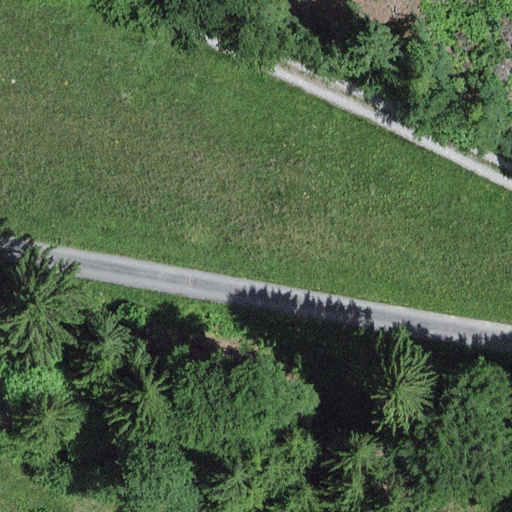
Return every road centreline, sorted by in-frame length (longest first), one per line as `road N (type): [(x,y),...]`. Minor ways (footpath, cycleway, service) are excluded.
road 1 (track): [(511,340),(0,253)]
road 2 (track): [(511,177),(132,0)]
